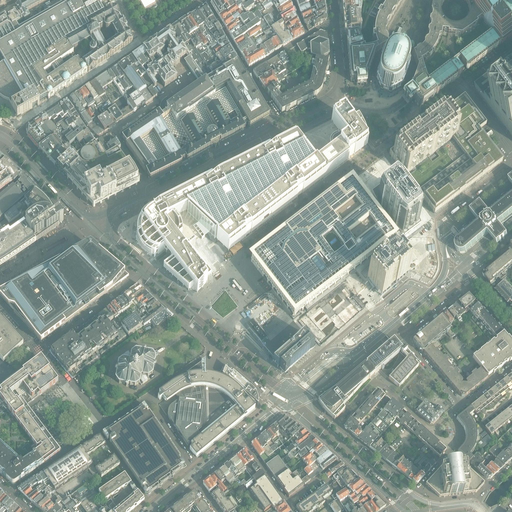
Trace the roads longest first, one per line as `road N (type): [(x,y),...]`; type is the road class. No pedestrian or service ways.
road 1 (residential): [(0,380),(139,278),(234,362)]
road 2 (residential): [(334,427),(376,382),(434,430),(463,407)]
road 3 (residential): [(285,405),(399,507)]
road 4 (residential): [(149,187),(159,201),(270,144)]
road 5 (residential): [(308,35),(248,72),(279,120)]
road 6 (residential): [(262,128),(149,187)]
